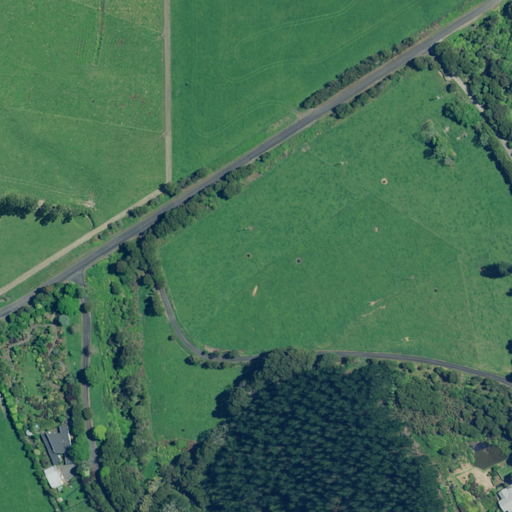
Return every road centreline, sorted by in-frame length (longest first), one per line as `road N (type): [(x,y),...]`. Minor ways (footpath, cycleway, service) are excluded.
road 1 (unclassified): [(496,0),(0,314)]
road 2 (track): [(511,384),(431,359),(209,355),(182,333),(138,228)]
road 3 (unknown): [(436,38),(511,134)]
